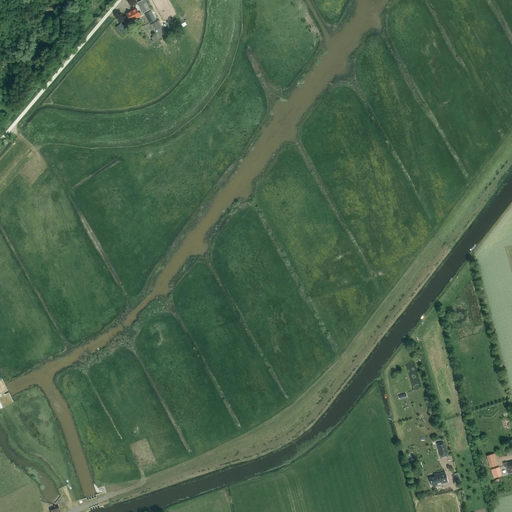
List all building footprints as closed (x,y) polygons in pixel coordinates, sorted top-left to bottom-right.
[(144,0),(141,0),(137,2),(143,13),(150,9),(144,0)] [(139,13),(136,9),(126,14),(130,21),(142,15),(141,12),(139,13)] [(157,21),(150,25),(154,31),(161,27),(157,21)] [(447,455),(444,444),(438,445),(441,457),(447,455)] [(511,461),(508,462),(505,463),(503,463),(504,467),(506,467),(507,470),(509,469),(510,474),(511,473),(511,461)] [(502,476),(499,467),(493,469),(496,478),(502,476)] [(441,484),(448,482),(447,478),(446,478),(445,476),(446,476),(445,471),(434,474),(434,477),(429,478),(432,486),(437,485),(437,484),(441,483),(441,484)]
